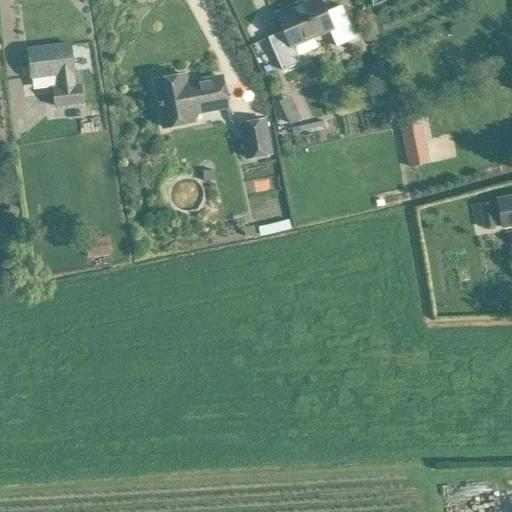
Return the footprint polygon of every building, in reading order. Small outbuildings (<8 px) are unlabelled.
[(332,29),(327,16),(319,0),(313,0),(293,9),(292,7),(276,14),(283,31),(267,38),(282,71),(301,63),(294,46),(332,29)] [(73,74),(72,65),(70,45),(27,50),(31,79),(57,76),(59,88),(53,89),(55,107),(83,104),(80,86),(74,86),(73,74)] [(371,73),(367,81),(369,87),(381,84),(378,72),(371,73)] [(227,107),(225,97),(221,78),(198,82),(198,85),(186,87),(184,76),(155,81),(159,103),(157,103),(158,108),(165,106),(169,127),(193,123),(191,114),(227,107)] [(382,90),(370,93),(372,103),(385,99),(382,90)] [(299,111),(287,117),(290,123),(301,118),(299,111)] [(273,157),(266,119),(238,124),(246,162),(273,157)] [(71,143),(99,135),(95,122),(68,130),(71,143)] [(161,197),(171,226),(200,216),(190,186),(161,197)] [(511,195),(494,199),(500,228),(511,225),(511,195)] [(478,205),(482,230),(498,227),(494,203),(478,205)] [(284,231),(254,236),(255,244),(285,240),(284,231)] [(105,239),(85,242),(88,261),(107,257),(105,239)]
